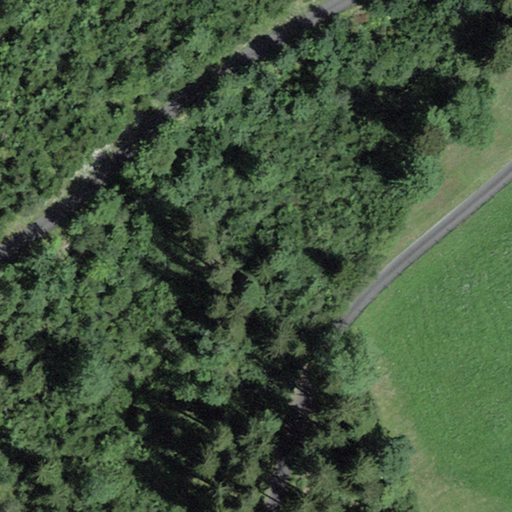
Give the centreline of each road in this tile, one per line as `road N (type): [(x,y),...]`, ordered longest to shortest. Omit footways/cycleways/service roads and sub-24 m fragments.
road 1 (track): [(270,511),(324,335),(381,274),(511,168)]
road 2 (track): [(338,0),(193,89),(107,175),(0,258)]
